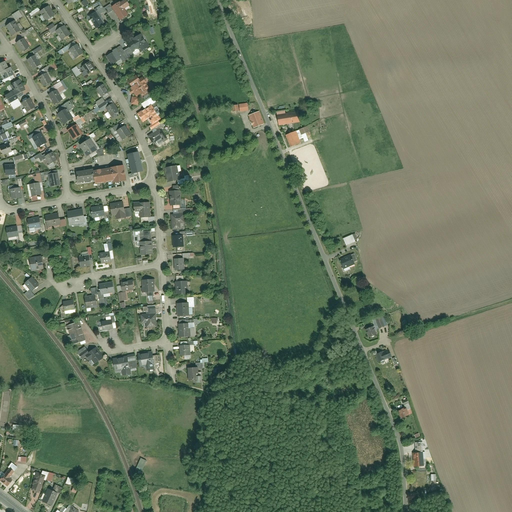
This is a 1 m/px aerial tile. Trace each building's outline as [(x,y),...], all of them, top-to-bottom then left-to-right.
[(125,0),(119,4),(118,4),(112,8),(114,11),(120,21),(128,16),(124,10),(130,6),(126,0),(125,0)] [(100,3),(95,6),(100,15),(105,11),(104,9),(100,3)] [(110,5),(104,9),(105,11),(107,15),(114,11),(112,8),(110,5)] [(47,6),(38,12),(46,23),(54,17),(47,6)] [(96,12),(86,17),(94,31),(103,26),(96,12)] [(15,20),(5,26),(12,37),(21,31),(15,20)] [(51,24),(46,27),(50,34),(55,31),(51,24)] [(31,27),(19,34),(21,37),(33,30),(31,27)] [(63,27),(55,32),(61,42),(69,37),(63,27)] [(130,41),(131,42),(126,46),(125,44),(117,49),(125,62),(132,57),(130,54),(137,50),(139,53),(147,48),(139,36),(130,41)] [(24,40),(16,44),(22,54),(30,50),(24,40)] [(69,50),(66,52),(73,62),(82,56),(76,46),(69,50)] [(115,53),(107,58),(112,67),(121,62),(115,53)] [(36,56),(27,62),(34,72),(42,66),(36,56)] [(5,62),(0,64),(0,72),(0,73),(3,72),(9,69),(5,62)] [(88,64),(80,69),(87,78),(94,72),(88,64)] [(76,66),(71,69),(76,77),(80,73),(76,66)] [(15,75),(11,68),(9,69),(3,72),(4,76),(3,76),(5,80),(15,75)] [(46,73),(38,78),(44,88),(52,83),(46,73)] [(127,85),(135,99),(148,91),(141,77),(137,80),(135,76),(125,81),(127,85)] [(18,81),(8,87),(15,97),(24,91),(18,81)] [(60,82),(54,87),(57,92),(64,88),(60,82)] [(103,86),(96,90),(101,98),(108,94),(103,86)] [(55,91),(47,96),(53,107),(61,102),(55,91)] [(24,96),(18,100),(20,104),(27,100),(24,96)] [(96,106),(102,115),(114,108),(107,98),(96,106)] [(29,100),(21,105),(27,115),(35,109),(29,100)] [(238,104),(239,113),(248,112),(248,104),(238,104)] [(137,114),(143,124),(147,121),(150,126),(159,121),(156,116),(159,115),(153,105),(144,110),(137,114)] [(308,119),(310,123),(313,125),(320,124),(323,121),(324,116),(323,112),(319,109),(314,109),(311,111),(308,114),(308,119)] [(67,110),(58,115),(64,125),(73,120),(67,110)] [(247,117),(252,129),(262,125),(257,113),(247,117)] [(276,114),(277,125),(299,123),(298,113),(276,114)] [(14,125),(16,129),(22,126),(24,129),(29,126),(25,119),(14,125)] [(150,127),(152,131),(159,127),(156,123),(150,127)] [(75,125),(66,131),(73,141),(82,136),(75,125)] [(125,125),(115,131),(121,141),(131,135),(125,125)] [(37,132),(28,138),(35,149),(44,144),(37,132)] [(159,132),(147,138),(152,145),(163,139),(159,132)] [(293,133),(284,136),(290,147),(298,144),(293,133)] [(304,142),(307,141),(305,134),(299,136),(300,140),(303,139),(304,142)] [(89,141),(81,146),(87,157),(96,153),(89,141)] [(0,148),(3,156),(12,153),(9,145),(0,148)] [(51,152),(42,156),(49,169),(58,164),(51,152)] [(133,173),(142,172),(138,153),(128,154),(133,173)] [(4,167),(5,176),(16,176),(15,167),(4,167)] [(95,173),(96,184),(111,182),(112,185),(122,184),(121,181),(123,181),(122,169),(120,170),(119,167),(109,168),(110,171),(95,173)] [(175,167),(164,169),(167,183),(178,181),(175,167)] [(75,173),(76,184),(91,182),(90,171),(75,173)] [(45,175),(47,189),(59,187),(57,174),(45,175)] [(28,184),(30,198),(41,196),(39,183),(28,184)] [(9,188),(10,200),(21,199),(20,187),(9,188)] [(169,193),(169,209),(180,208),(180,193),(169,193)] [(138,203),(138,205),(133,205),(133,213),(138,213),(138,219),(150,219),(150,203),(138,203)] [(111,217),(116,216),(117,221),(123,219),(122,215),(124,214),(122,204),(109,206),(111,217)] [(90,208),(91,219),(104,217),(102,206),(90,208)] [(67,213),(69,226),(85,224),(83,210),(67,213)] [(45,217),(47,229),(61,227),(59,214),(45,217)] [(180,229),(180,224),(185,224),(184,216),(180,216),(170,217),(170,229),(180,229)] [(27,220),(29,231),(41,229),(39,219),(27,220)] [(6,228),(8,241),(19,239),(17,227),(6,228)] [(171,237),(172,248),(183,248),(183,236),(171,237)] [(343,239),(345,246),(354,242),(351,236),(343,239)] [(138,243),(139,257),(151,256),(150,242),(138,243)] [(100,255),(101,265),(111,264),(110,254),(100,255)] [(339,261),(342,270),(355,265),(351,256),(339,261)] [(28,260),(30,272),(44,271),(43,258),(28,260)] [(79,259),(80,268),(90,267),(89,259),(79,259)] [(173,260),(173,271),(183,271),(183,259),(173,260)] [(32,279),(25,285),(31,292),(38,285),(32,279)] [(118,280),(119,292),(133,291),(132,279),(118,280)] [(140,280),(141,294),(153,293),(152,279),(140,280)] [(98,286),(100,297),(115,294),(113,283),(98,286)] [(175,283),(175,296),(185,295),(185,283),(175,283)] [(26,297),(29,302),(35,298),(32,293),(26,297)] [(84,298),(85,310),(98,308),(96,297),(84,298)] [(63,304),(63,314),(75,313),(74,303),(63,304)] [(176,304),(176,317),(186,317),(185,304),(176,304)] [(144,324),(145,328),(156,327),(156,312),(144,313),(144,315),(140,315),(141,324),(144,324)] [(372,320),(375,330),(388,326),(384,316),(372,320)] [(67,326),(73,345),(84,341),(79,322),(67,326)] [(111,332),(111,338),(118,337),(117,326),(114,326),(114,322),(99,323),(100,333),(111,332)] [(178,325),(178,338),(187,338),(187,325),(178,325)] [(372,328),(364,331),(368,340),(376,337),(372,328)] [(179,346),(179,358),(189,358),(189,346),(179,346)] [(93,349),(88,352),(85,348),(77,354),(82,360),(87,356),(94,365),(100,360),(93,349)] [(378,353),(381,362),(391,359),(389,350),(378,353)] [(151,371),(150,366),(153,366),(151,355),(138,356),(140,368),(145,367),(145,372),(151,371)] [(112,359),(114,372),(121,371),(122,377),(130,376),(127,357),(112,359)] [(130,371),(136,370),(135,358),(128,359),(130,371)] [(188,368),(188,384),(201,383),(200,368),(188,368)] [(404,408),(397,411),(400,420),(408,417),(404,408)] [(21,428),(21,439),(29,439),(29,428),(21,428)] [(422,443),(414,444),(414,452),(423,452),(422,443)] [(412,455),(412,468),(423,468),(423,455),(412,455)] [(142,473),(147,461),(141,458),(136,470),(142,473)] [(8,468),(0,477),(0,483),(6,488),(16,476),(8,468)] [(35,476),(30,490),(39,493),(43,479),(35,476)] [(70,491),(75,493),(78,484),(73,483),(75,479),(67,477),(65,483),(72,485),(70,491)] [(51,490),(59,493),(61,487),(53,484),(51,490)] [(45,489),(39,504),(49,509),(56,494),(45,489)]
